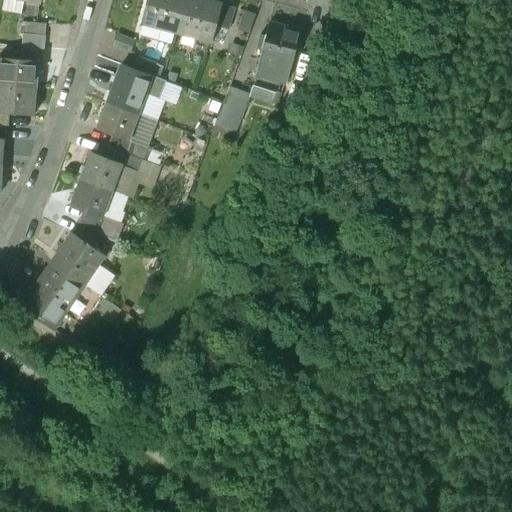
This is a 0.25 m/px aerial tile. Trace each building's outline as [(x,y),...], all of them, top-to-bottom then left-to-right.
[(150,0),(144,22),(164,28),(162,32),(176,36),(178,31),(187,0),(150,0)] [(208,5),(190,0),(187,0),(178,31),(198,37),(197,42),(212,46),(217,29),(223,9),(223,6),(209,2),(208,5)] [(234,12),(223,9),(217,29),(228,32),(234,12)] [(300,36),(269,27),(260,63),(272,66),(291,71),(300,36)] [(116,31),(111,45),(130,53),(136,38),(116,31)] [(48,38),(26,36),(25,48),(46,50),(48,38)] [(46,50),(25,48),(23,61),(39,63),(45,63),(46,50)] [(23,61),(5,60),(4,70),(0,70),(0,85),(3,86),(36,88),(39,63),(23,61)] [(272,66),(260,63),(255,79),(268,82),(272,66)] [(166,83),(127,68),(122,79),(148,89),(146,96),(159,101),(166,83)] [(122,79),(118,78),(108,104),(138,115),(146,96),(148,89),(122,79)] [(36,88),(3,86),(2,97),(0,96),(0,113),(10,114),(34,117),(36,88)] [(251,98),(229,90),(222,110),(244,118),(251,98)] [(138,115),(108,104),(97,131),(112,137),(128,143),(128,142),(138,115)] [(0,113),(0,126),(9,127),(10,114),(0,113)] [(128,143),(112,137),(108,148),(128,155),(133,143),(128,142),(128,143)] [(128,155),(108,148),(104,158),(122,165),(124,166),(128,155)] [(104,158),(91,153),(80,180),(111,192),(122,165),(104,158)] [(111,192),(80,180),(70,208),(83,213),(101,219),(111,192)] [(101,219),(83,213),(78,225),(98,234),(103,220),(101,219)] [(98,234),(78,225),(74,235),(92,248),(98,234)] [(71,233),(61,247),(63,248),(52,264),(79,283),(90,267),(94,270),(103,256),(92,248),(74,235),(71,233)] [(50,263),(41,276),(43,277),(27,300),(22,308),(53,330),(63,316),(59,313),(70,297),(74,299),(83,287),(79,283),(52,264),(50,263)] [(5,285),(0,292),(0,308),(3,310),(15,291),(5,285)] [(27,300),(15,291),(3,310),(15,318),(22,308),(27,300)] [(94,310),(112,321),(119,308),(101,298),(94,310)]
